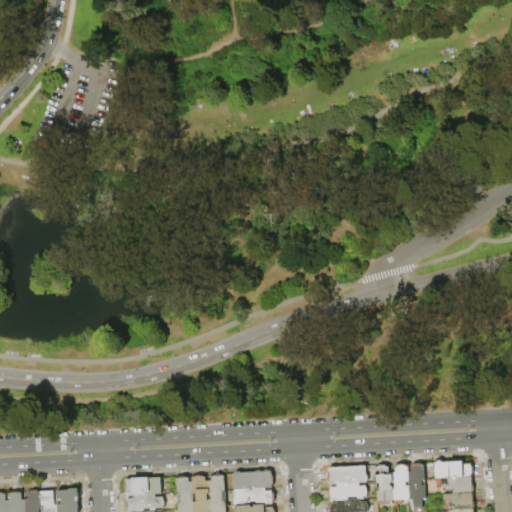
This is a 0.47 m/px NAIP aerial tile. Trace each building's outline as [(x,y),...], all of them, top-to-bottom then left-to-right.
[(472,477),(448,478),(435,479),(434,462),(436,462),(437,460),(441,460),(442,462),(447,461),(447,462),(450,462),(450,461),(451,459),(456,459),(457,462),(463,462),(463,465),(465,465),(464,463),(472,463),(472,465),(473,467),(473,473),(472,475),(472,477)] [(424,465),(425,481),(422,481),(422,489),(425,488),(425,498),(422,499),(422,508),(413,508),(412,499),(409,499),(409,489),(409,486),(410,485),(410,481),(409,481),(408,472),(411,472),(411,466),(413,464),(415,463),(417,463),(419,463),(421,463),(423,465),(424,465)] [(366,483),(359,483),(329,484),(328,481),(327,479),(327,475),(328,473),(328,468),(329,468),(331,466),(335,466),(336,468),(338,467),(339,465),(342,465),(344,467),(357,467),(360,464),(363,464),(366,466),(366,468),(366,483)] [(409,499),(393,500),(393,487),(394,486),(394,482),(392,482),(392,474),(392,473),(395,473),(395,469),(394,469),(394,466),(395,466),(399,464),(405,464),(406,466),(409,465),(409,468),(408,468),(408,472),(409,481),(409,482),(405,482),(405,489),(409,489),(409,499)] [(376,468),(376,477),(373,478),(373,483),(366,483),(366,468),(369,468),(369,466),(376,466),(376,468)] [(393,500),(393,501),(377,502),(377,491),(380,491),(379,483),(376,483),(376,477),(376,468),(377,468),(379,466),(385,466),(386,467),(388,467),(389,475),(392,474),(392,482),(393,483),(391,483),(391,486),(393,487),(393,500)] [(234,490),(234,473),(236,473),(237,472),(240,472),(241,473),(256,472),(257,471),(261,471),(262,472),(264,472),(265,470),(269,470),(270,471),(271,471),(271,472),(273,475),(273,477),(273,483),(273,485),(272,487),(272,488),(266,489),(256,489),(256,488),(250,488),(250,489),(234,490)] [(193,511),(193,502),(196,502),(196,494),(193,494),(192,482),(192,478),(193,478),(193,477),(195,476),(196,475),(202,475),(203,476),(204,477),(205,477),(206,481),(208,481),(209,494),(207,494),(208,499),(209,499),(209,500),(209,511),(193,511)] [(209,511),(209,500),(212,500),(211,495),(209,495),(209,494),(208,481),(211,481),(211,476),(215,475),(220,475),(224,475),(225,511),(209,511)] [(176,478),(177,478),(180,476),(185,476),(188,478),(190,478),(190,482),(192,482),(193,494),(193,502),(193,511),(177,511),(177,504),(180,503),(180,495),(176,495),(176,478)] [(161,478),(162,495),(155,495),(150,495),(143,496),(139,496),(135,496),(135,493),(126,493),(126,491),(124,489),(124,483),(126,481),(126,480),(132,479),(135,478),(137,477),(140,477),(142,478),(149,478),(149,479),(161,478)] [(472,493),(453,494),(453,491),(443,492),(443,484),(448,484),(448,478),(472,477),(472,486),(473,486),(474,491),(472,492),(472,493)] [(348,500),(346,501),(330,501),(330,499),(329,498),(328,492),(330,489),(330,488),(328,488),(328,484),(329,484),(359,483),(360,486),(365,486),(366,488),(366,490),(367,491),(367,495),(366,497),(348,498),(348,500)] [(365,511),(374,511),(376,487),(373,487),(373,483),(366,483),(365,499),(367,499),(365,511)] [(58,511),(58,504),(62,504),(61,500),(58,500),(58,491),(71,490),(71,489),(78,489),(79,511),(58,511)] [(236,506),(235,506),(234,490),(250,489),(256,489),(266,489),(266,491),(272,491),(274,494),(275,501),(273,504),(273,505),(267,505),(256,505),(256,502),(250,503),(250,506),(236,506)] [(41,492),(42,505),(42,508),(40,509),(40,511),(26,511),(26,501),(28,500),(28,493),(30,492),(31,490),(38,490),(40,492),(41,492)] [(26,501),(26,511),(9,511),(9,500),(9,494),(10,494),(12,492),(14,491),(18,491),(20,492),(21,493),(22,493),(22,500),(26,500),(26,501)] [(44,511),(44,505),(42,505),(41,492),(55,491),(55,504),(58,504),(58,511),(44,511)] [(0,511),(0,492),(5,493),(5,495),(6,495),(6,500),(9,500),(9,511),(0,511)] [(443,495),(453,494),(472,493),(473,502),(474,502),(474,507),(473,508),(473,509),(454,510),(453,507),(449,508),(449,502),(444,502),(443,495)] [(135,496),(139,496),(139,497),(144,497),(143,496),(150,495),(155,495),(156,498),(164,497),(164,508),(144,509),(145,511),(127,511),(126,510),(125,507),(126,502),(127,499),(134,499),(134,496),(135,496)] [(329,511),(329,501),(330,501),(346,501),(346,502),(348,502),(348,500),(360,500),(360,503),(367,502),(367,505),(367,506),(368,510),(367,511),(329,511)]
